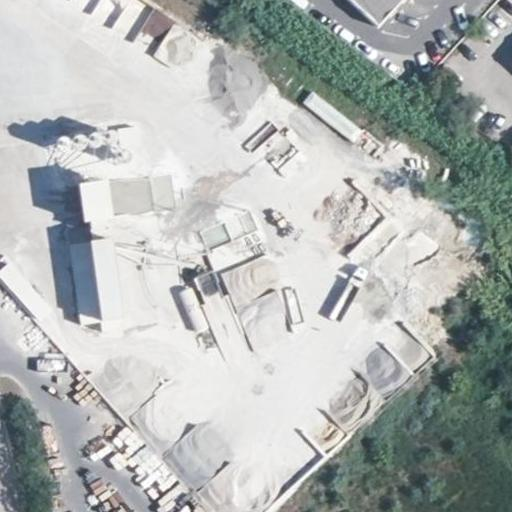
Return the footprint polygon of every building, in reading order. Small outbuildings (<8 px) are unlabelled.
[(337,0),(377,36),(410,0),(337,0)] [(120,129),(120,134),(122,136),(124,139),(123,146),(139,146),(138,128),(120,129)] [(123,140),(122,138),(121,136),(119,134),(116,134),(114,134),(112,135),(110,136),(109,138),(108,140),(108,142),(109,144),(111,146),(113,148),(115,148),(118,148),(120,147),(122,145),(123,143),(123,140)] [(107,142),(106,140),(105,138),(103,136),(101,136),(98,136),(96,137),(95,138),(93,140),(93,142),(92,144),(93,146),(95,148),(97,150),(99,150),(102,150),(104,149),(106,147),(107,145),(107,142)] [(91,145),(90,142),(89,140),(87,139),(84,138),(82,138),(80,139),(78,140),(77,142),(76,144),(76,146),(77,149),(79,151),(81,152),(83,153),(86,152),(88,151),(90,149),(91,147),(91,145)] [(75,148),(74,145),(73,143),(71,142),(69,141),(66,141),(64,142),(62,143),(61,145),(60,147),(60,149),(61,152),(63,154),(65,155),(67,156),(70,155),(72,154),(74,152),(75,150),(75,148)] [(104,333),(124,330),(123,321),(128,320),(117,236),(109,237),(108,224),(119,222),(114,180),(82,184),(88,225),(93,225),(95,243),(72,246),(83,327),(100,325),(104,333)] [(248,277),(256,289),(272,279),(258,256),(227,275),(234,286),(248,277)] [(14,262),(1,271),(37,322),(50,312),(14,262)]
